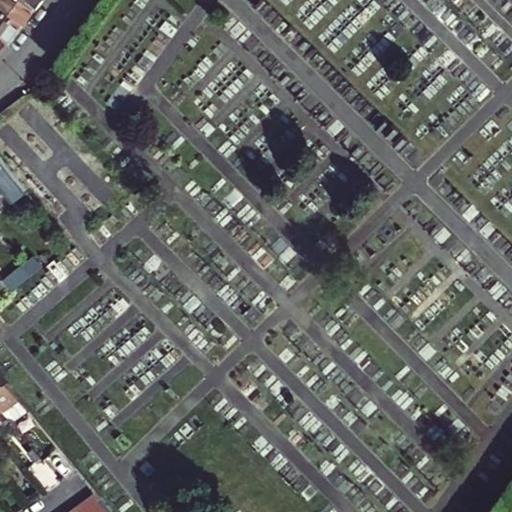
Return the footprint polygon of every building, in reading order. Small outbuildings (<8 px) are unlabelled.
[(26,0),(0,0),(0,4),(20,22),(32,6),(26,0)] [(0,28),(8,38),(20,22),(0,4),(0,28)] [(0,45),(8,38),(0,28),(0,45)] [(50,70),(66,81),(78,64),(61,53),(50,70)] [(7,284),(14,293),(32,278),(23,267),(5,281),(7,284)] [(0,289),(0,303),(14,293),(7,284),(0,289)] [(14,421),(31,409),(0,371),(0,402),(6,411),(14,421)] [(95,511),(114,511),(97,491),(86,499),(95,511)] [(80,511),(95,511),(86,499),(76,506),(80,511)]
